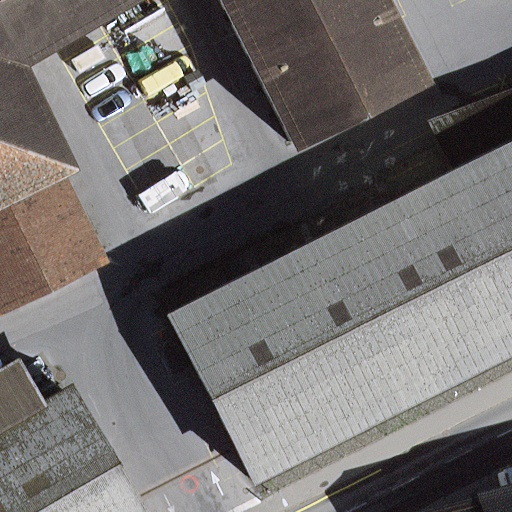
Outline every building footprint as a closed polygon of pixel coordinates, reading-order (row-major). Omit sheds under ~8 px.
[(0,0),(0,308),(41,288),(99,260),(19,97),(4,65),(21,55),(113,0),(218,0),(290,144),(412,82),(388,35),(370,0),(0,0)] [(167,317),(250,479),(511,347),(511,91),(441,119),(465,167),(389,205),(171,315),(167,317)] [(389,205),(383,194),(314,229),(310,220),(161,295),(171,315),(320,240),(389,205)] [(0,429),(34,410),(10,368),(0,373),(0,429)] [(0,511),(136,511),(105,459),(65,392),(34,410),(0,429),(0,511)] [(511,511),(511,492),(474,502),(475,507),(456,511),(511,511)]
